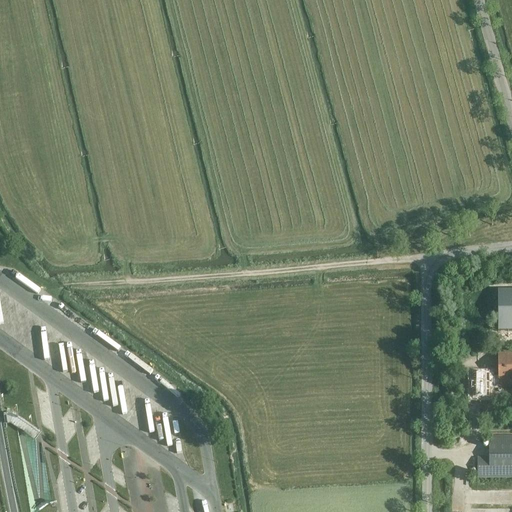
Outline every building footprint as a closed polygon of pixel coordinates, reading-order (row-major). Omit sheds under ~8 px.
[(22,270),(16,281),(39,293),(45,283),(22,270)] [(511,291),(498,292),(498,332),(511,331),(511,291)] [(127,352),(122,360),(151,376),(154,371),(147,367),(150,360),(129,347),(130,344),(96,325),(90,335),(117,351),(119,348),(127,352)] [(471,383),(470,391),(472,391),(472,400),(481,400),(481,402),(488,402),(488,400),(489,400),(489,389),(498,389),(498,392),(501,392),(501,388),(502,388),(511,387),(511,351),(498,352),(498,371),(498,377),(489,377),(489,374),(472,374),(472,383),(471,383)] [(478,458),(478,479),(511,478),(511,436),(489,437),(489,458),(478,458)]
